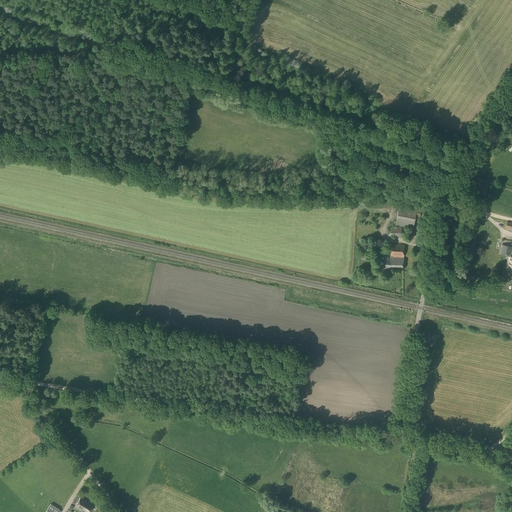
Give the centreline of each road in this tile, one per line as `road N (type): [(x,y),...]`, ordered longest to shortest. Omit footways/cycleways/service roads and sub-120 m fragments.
road 1 (track): [(0,8),(457,169)]
road 2 (unclassified): [(405,511),(413,449),(402,419),(440,196),(511,90)]
road 3 (track): [(0,374),(407,438)]
road 4 (track): [(112,30),(463,159)]
road 5 (track): [(18,381),(113,511)]
